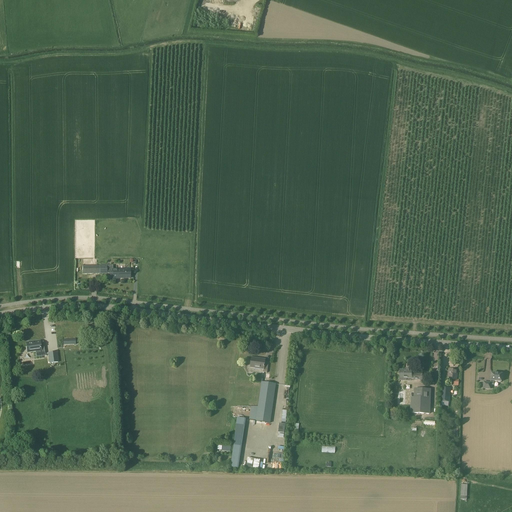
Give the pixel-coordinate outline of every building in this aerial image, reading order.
[(113,275),(113,279),(130,279),(130,270),(112,270),(112,266),(82,266),(82,274),(106,274),(106,272),(110,272),(110,275),(113,275)] [(43,342),(40,343),(39,341),(26,343),(28,353),(35,352),(36,357),(45,356),(43,342)] [(58,363),(57,351),(48,353),(49,364),(58,363)] [(267,373),(269,362),(265,362),(265,360),(252,358),(250,368),(263,370),(263,372),(267,373)] [(405,371),(400,371),(399,381),(406,381),(406,379),(411,379),(411,380),(422,381),(422,375),(411,375),(412,370),(405,370),(405,371)] [(459,381),(457,380),(457,371),(449,370),(448,380),(454,380),(453,386),(458,386),(459,381)] [(503,379),(503,375),(502,375),(491,374),(490,383),(484,382),(483,389),(490,389),(491,385),(494,385),(494,381),(502,382),(502,379),(503,379)] [(256,422),(270,424),(276,384),(262,382),(256,422)] [(429,414),(430,389),(414,388),(414,397),(411,397),(410,413),(429,414)] [(236,418),(230,467),(239,468),(245,418),(236,418)]
